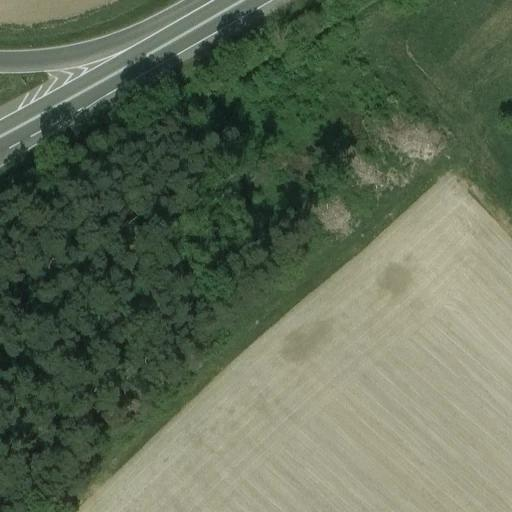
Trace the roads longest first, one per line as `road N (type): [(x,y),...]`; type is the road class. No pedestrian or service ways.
road 1 (trunk): [(0,153),(272,0)]
road 2 (trunk): [(227,0),(0,122)]
road 3 (trunk): [(217,0),(106,45),(51,59),(0,58)]
